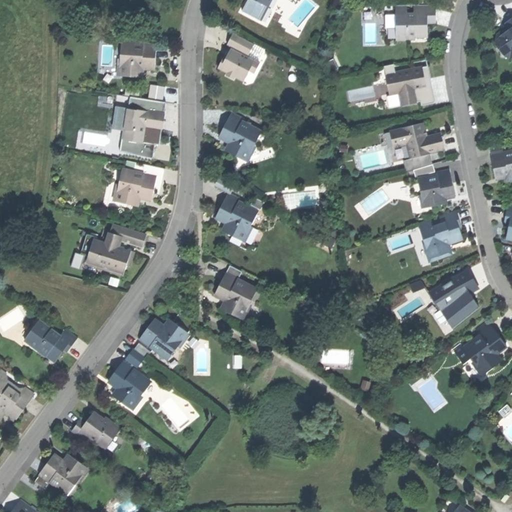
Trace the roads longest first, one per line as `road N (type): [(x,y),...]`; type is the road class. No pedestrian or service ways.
road 1 (residential): [(200,0),(182,225),(0,481)]
road 2 (residential): [(469,0),(455,57),(459,86),(478,212),(494,275),(511,296)]
